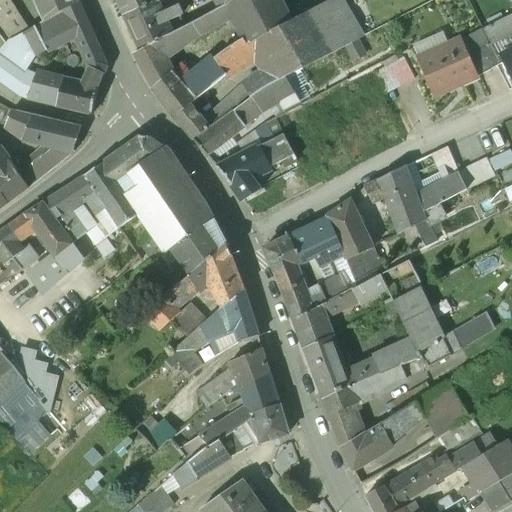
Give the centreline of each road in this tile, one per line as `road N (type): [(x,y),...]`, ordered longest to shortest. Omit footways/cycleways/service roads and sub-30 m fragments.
road 1 (residential): [(240,236),(320,204),(381,163),(511,103)]
road 2 (residential): [(240,236),(306,417),(352,511)]
road 3 (residential): [(151,111),(194,160),(240,236)]
road 4 (residential): [(108,142),(0,219)]
road 5 (residential): [(92,0),(151,111)]
road 6 (residential): [(108,142),(91,122),(0,92)]
